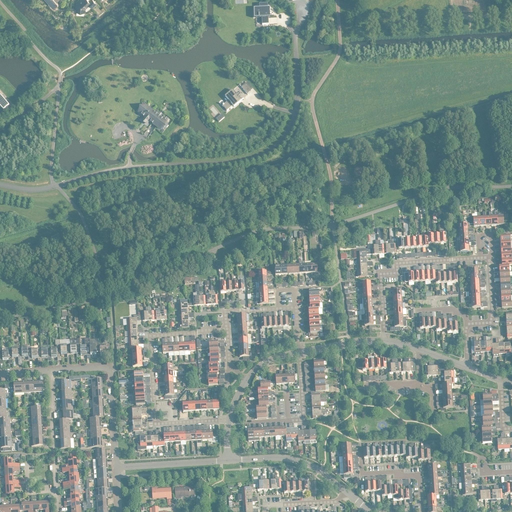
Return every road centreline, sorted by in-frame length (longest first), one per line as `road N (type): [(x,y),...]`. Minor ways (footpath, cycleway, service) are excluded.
road 1 (residential): [(306,0),(298,30),(300,98),(291,127),(265,151),(129,166),(46,186),(0,182)]
road 2 (residential): [(52,368),(109,369),(117,465)]
road 3 (residential): [(155,406),(152,334),(228,327)]
road 4 (tertiary): [(347,490),(302,459),(229,459)]
road 5 (residential): [(360,446),(366,474),(420,474),(423,511)]
